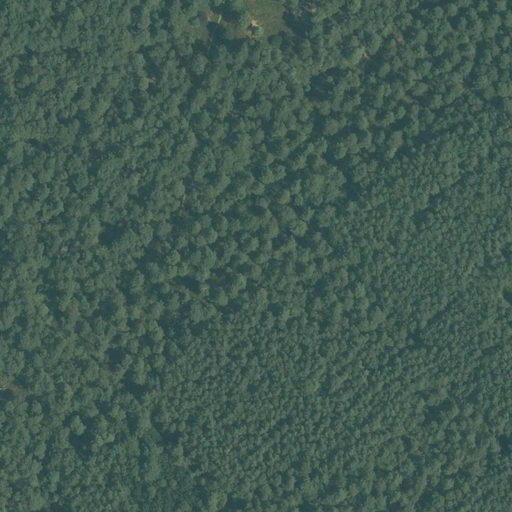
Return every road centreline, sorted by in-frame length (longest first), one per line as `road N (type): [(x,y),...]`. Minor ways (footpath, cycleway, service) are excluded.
road 1 (track): [(231,511),(125,394),(511,44)]
road 2 (track): [(0,255),(125,394)]
